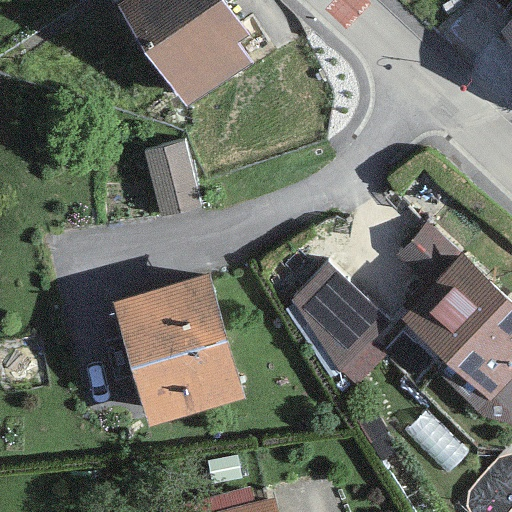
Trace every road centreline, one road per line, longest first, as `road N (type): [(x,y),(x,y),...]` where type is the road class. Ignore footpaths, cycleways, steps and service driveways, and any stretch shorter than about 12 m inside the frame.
road 1 (unknown): [(57,255),(236,223),(352,169),(422,78)]
road 2 (residential): [(339,0),(511,162)]
